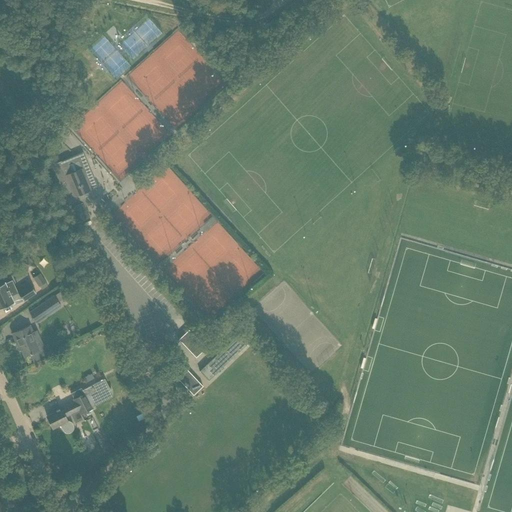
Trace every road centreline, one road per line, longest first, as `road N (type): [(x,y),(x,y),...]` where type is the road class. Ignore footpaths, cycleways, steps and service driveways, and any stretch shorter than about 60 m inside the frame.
road 1 (track): [(255,511),(344,422),(350,346)]
road 2 (unclassified): [(66,511),(0,375)]
road 3 (track): [(276,6),(231,20),(138,0)]
